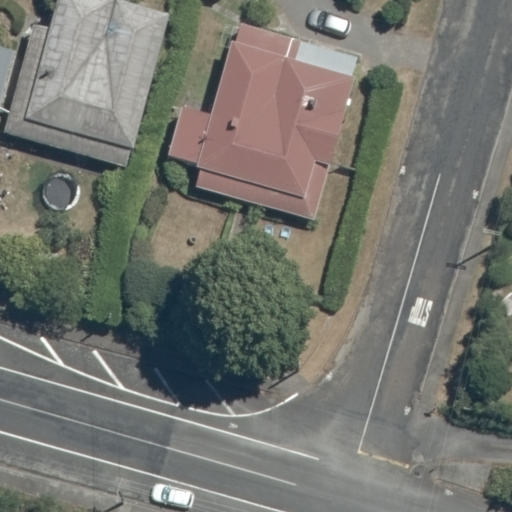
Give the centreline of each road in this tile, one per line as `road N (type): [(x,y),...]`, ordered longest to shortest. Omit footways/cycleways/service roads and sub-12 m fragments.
road 1 (residential): [(344,502),(488,0)]
road 2 (residential): [(344,502),(0,402)]
